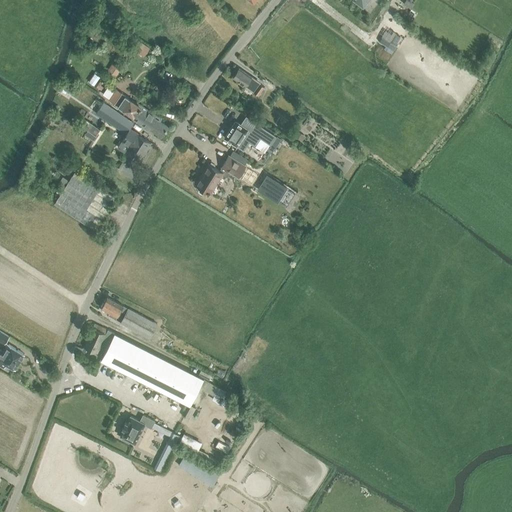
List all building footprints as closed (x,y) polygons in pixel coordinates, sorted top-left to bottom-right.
[(413,4),(407,0),(405,0),(403,4),(410,9),(413,4)] [(144,45),(138,53),(144,57),(150,49),(144,45)] [(113,62),(109,69),(117,74),(121,68),(113,62)] [(254,92),(259,95),(265,87),(260,83),(261,82),(252,76),(252,77),(239,68),(233,77),(245,86),(245,87),(254,93),(254,92)] [(133,117),(134,117),(142,123),(143,120),(143,119),(149,109),(137,102),(137,103),(130,98),(130,99),(125,95),(126,95),(115,87),(108,98),(118,106),(123,109),(122,110),(133,117)] [(161,94),(154,90),(149,97),(153,101),(155,98),(157,100),(161,94)] [(151,143),(136,133),(130,129),(134,123),(131,121),(124,117),(103,103),(96,113),(126,133),(117,147),(124,151),(124,152),(138,160),(142,154),(143,155),(151,143)] [(142,123),(161,136),(168,127),(153,117),(156,114),(149,109),(143,119),(143,120),(142,123)] [(270,144),(276,136),(246,116),(241,124),(236,121),(225,138),(237,146),(243,150),(249,142),(255,146),(261,138),(270,144)] [(99,128),(81,118),(77,124),(95,135),(99,128)] [(208,164),(196,184),(200,187),(199,189),(199,191),(203,193),(205,192),(207,191),(211,193),(223,174),(228,177),(230,172),(238,177),(245,166),(248,161),(233,152),(230,156),(229,156),(222,167),(223,168),(220,171),(208,164)] [(74,171),(53,203),(95,230),(116,197),(74,171)] [(108,315),(116,319),(120,311),(125,313),(121,322),(151,338),(158,323),(128,308),(123,306),(108,297),(102,309),(109,313),(108,315)] [(93,326),(83,347),(98,353),(100,349),(102,344),(108,348),(115,333),(114,332),(95,323),(93,326)] [(105,352),(102,360),(190,405),(204,377),(192,371),(115,333),(108,348),(105,352)] [(25,354),(9,345),(4,351),(0,348),(0,363),(4,366),(6,363),(15,369),(25,354)] [(218,369),(216,374),(222,377),(225,372),(218,369)] [(144,424),(151,427),(154,420),(142,414),(139,421),(130,416),(127,423),(125,422),(122,428),(124,429),(121,436),(123,437),(122,439),(129,442),(130,440),(135,443),(144,424)] [(219,475),(185,454),(178,465),(212,486),(219,475)] [(161,472),(164,465),(159,462),(155,469),(161,472)]
